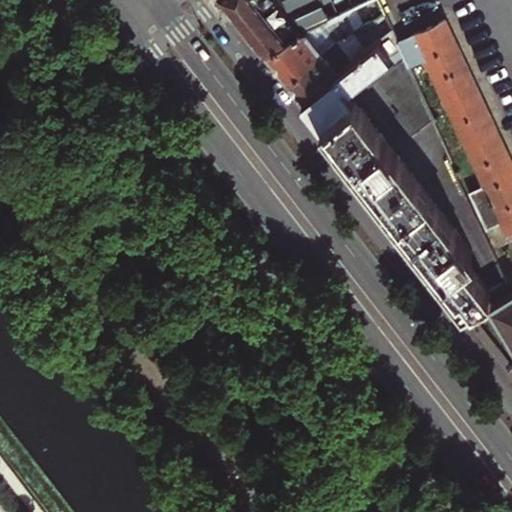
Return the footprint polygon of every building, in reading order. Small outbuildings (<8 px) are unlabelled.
[(263,47),(290,35),(303,28),(288,8),(273,19),(265,8),(260,2),(258,0),(226,0),(238,14),(263,47)] [(258,0),(260,2),(262,0),(275,0),(276,0),(265,8),(273,19),(288,8),(282,0),(258,0)] [(306,0),(288,8),(303,28),(308,26),(324,18),(333,14),(326,0),(306,0)] [(326,0),(333,14),(338,12),(358,2),(362,0),(326,0)] [(351,35),(355,33),(338,12),(333,14),(324,18),(308,26),(303,28),(290,35),(263,47),(286,76),(287,78),(351,35)] [(405,57),(411,70),(427,63),(484,187),(473,192),(491,230),(502,225),(507,236),(511,233),(511,164),(444,19),(425,28),(398,41),(405,57)] [(392,29),(383,37),(392,54),(397,64),(405,57),(398,41),(392,29)] [(304,99),(363,52),(351,35),(287,78),(300,95),(304,99)] [(314,113),(323,123),(354,98),(374,82),(368,73),(392,54),(383,37),(363,52),(304,99),(307,103),(314,113)] [(414,135),(434,120),(411,70),(405,57),(397,64),(383,75),(390,85),(388,87),(396,97),(394,99),(402,110),(397,114),(414,135)] [(402,160),(354,98),(323,123),(361,173),(371,185),(375,189),(400,222),(419,246),(423,251),(428,257),(463,303),(493,289),(466,256),(474,250),(454,226),(450,221),(406,164),(402,160)] [(465,170),(457,173),(463,186),(471,182),(465,170)] [(511,292),(492,305),(496,312),(511,338),(511,292)]
